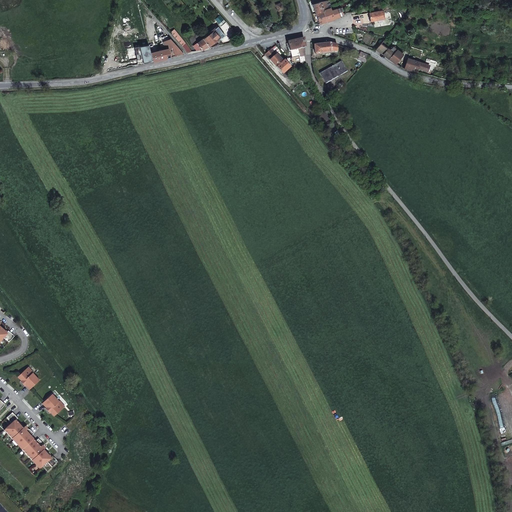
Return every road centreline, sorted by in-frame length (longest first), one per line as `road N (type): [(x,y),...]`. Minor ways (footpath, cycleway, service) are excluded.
road 1 (unclassified): [(511,336),(450,273),(419,221),(361,156),(309,72),(308,37)]
road 2 (tertiary): [(258,40),(70,83),(0,86)]
road 3 (unclassified): [(308,37),(371,52),(424,79),(511,86)]
